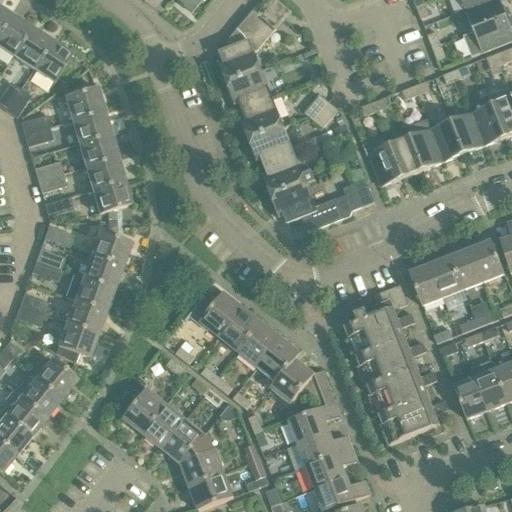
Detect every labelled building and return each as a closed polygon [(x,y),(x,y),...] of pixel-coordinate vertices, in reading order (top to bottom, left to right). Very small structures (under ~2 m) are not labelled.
[(192,15),(204,0),(174,0),(192,15)] [(283,23),(291,14),(274,0),(271,0),(265,8),(283,23)] [(411,0),(416,9),(425,6),(422,0),(411,0)] [(460,0),(466,14),(498,1),(497,0),(460,0)] [(502,12),(498,1),(466,14),(474,34),(511,19),(507,10),(502,12)] [(421,22),(429,18),(425,6),(416,9),(421,22)] [(219,66),(227,87),(261,74),(253,55),(257,54),(283,23),(265,8),(258,16),(254,13),(221,51),(223,55),(220,56),(223,65),(219,66)] [(0,35),(11,18),(0,10),(0,35)] [(0,51),(12,60),(31,31),(11,18),(0,35),(0,51)] [(470,60),(482,56),(511,43),(511,36),(510,31),(511,29),(511,21),(511,19),(474,34),(462,39),(470,60)] [(33,73),(51,44),(31,31),(12,60),(33,73)] [(432,51),(441,47),(436,35),(427,38),(432,51)] [(53,86),(72,58),(51,44),(33,73),(53,86)] [(437,63),(446,60),(441,47),(432,51),(437,63)] [(504,54),(496,57),(500,68),(508,65),(504,54)] [(490,72),(500,68),(496,57),(486,61),(490,72)] [(458,82),(471,77),(467,68),(455,73),(458,82)] [(446,87),(458,82),(455,73),(442,78),(446,87)] [(242,113),(272,102),(261,74),(227,87),(235,107),(239,106),(242,113)] [(417,98),(430,93),(426,84),(414,89),(417,98)] [(0,110),(6,115),(20,92),(10,85),(0,100),(0,110)] [(405,103),(417,98),(414,89),(401,94),(405,103)] [(70,125),(104,115),(97,91),(63,101),(70,125)] [(505,141),(511,138),(511,99),(509,91),(489,100),(492,109),(505,141)] [(16,121),(18,118),(31,99),(20,92),(6,115),(16,121)] [(313,124),(329,106),(319,98),(304,116),(313,124)] [(376,114),(389,110),(385,101),(373,106),(376,114)] [(249,143),(283,130),(272,102),(242,113),(246,121),(241,123),(249,143)] [(322,132),(338,113),(329,106),(313,124),(322,132)] [(364,119),(376,114),(373,106),(360,110),(364,119)] [(484,149),(505,141),(492,109),(472,117),(484,149)] [(77,148),(111,138),(104,115),(70,125),(77,148)] [(464,157),(484,149),(472,117),(451,125),(464,157)] [(23,139),(48,132),(44,119),(19,126),(23,139)] [(423,173),(443,165),(431,133),(427,123),(406,131),(410,141),(423,173)] [(443,165),(464,157),(451,125),(431,133),(443,165)] [(332,133),(335,140),(348,135),(345,127),(332,133)] [(265,170),(294,158),(283,130),(249,143),(257,164),(262,162),(265,170)] [(26,150),(51,143),(48,132),(23,139),(26,150)] [(84,171),(118,161),(111,138),(77,148),(84,171)] [(403,181),(390,149),(386,139),(363,149),(367,159),(369,158),(381,190),(403,181)] [(403,181),(423,173),(410,141),(390,149),(403,181)] [(301,175),(294,158),(265,170),(268,178),(263,179),(271,200),(305,186),(315,183),(310,172),(301,175)] [(90,194),(125,184),(118,161),(84,171),(90,194)] [(36,185),(61,178),(58,165),(32,172),(36,185)] [(39,196),(64,189),(61,178),(36,185),(39,196)] [(363,210),(374,205),(365,183),(354,188),(363,210)] [(106,215),(107,226),(120,227),(120,211),(131,207),(125,184),(90,194),(97,217),(106,215)] [(287,227),(302,222),(317,216),(315,211),(305,186),(271,200),(279,220),(284,218),(287,227)] [(352,214),(363,210),(354,188),(343,192),(345,199),(352,214)] [(308,236),(350,220),(352,214),(345,199),(315,211),(317,216),(302,222),(308,236)] [(46,220),(72,212),(68,200),(43,208),(46,220)] [(510,276),(511,275),(511,224),(507,226),(511,241),(500,245),(510,276)] [(99,235),(90,258),(123,270),(131,247),(121,243),(120,227),(107,226),(108,238),(99,235)] [(69,250),(73,238),(48,229),(44,241),(69,250)] [(483,285),(505,277),(492,244),(471,252),(483,285)] [(60,273),(65,261),(40,252),(36,264),(60,273)] [(463,293),(483,285),(471,252),(450,260),(463,293)] [(115,293),(123,270),(90,258),(82,281),(115,293)] [(443,301),(463,293),(450,260),(430,268),(443,301)] [(56,285),(60,273),(36,264),(31,276),(56,285)] [(422,309),(443,301),(430,268),(409,276),(422,309)] [(74,304),(106,316),(115,293),(82,281),(73,277),(65,300),(74,304)] [(391,448),(416,438),(434,431),(388,314),(408,307),(401,289),(351,308),(354,317),(358,325),(345,330),(391,448)] [(217,305),(207,297),(208,296),(207,295),(185,323),(186,324),(191,318),(219,340),(243,311),(224,296),(217,305)] [(44,319),(48,306),(24,297),(19,310),(44,319)] [(98,339),(106,316),(74,304),(66,327),(98,339)] [(503,320),(511,317),(511,306),(500,312),(503,320)] [(40,330),(44,319),(19,310),(15,321),(40,330)] [(239,355),(262,326),(243,311),(219,340),(239,355)] [(478,330),(493,324),(490,316),(475,322),(478,330)] [(402,331),(405,330),(415,326),(411,317),(399,322),(402,331)] [(462,336),(478,330),(475,322),(459,328),(462,336)] [(257,370),(281,341),(262,326),(239,355),(257,370)] [(90,361),(98,339),(66,327),(55,356),(75,367),(79,357),(90,361)] [(495,330),(480,336),(484,344),(499,338),(495,330)] [(437,347),(452,340),(449,332),(433,338),(437,347)] [(480,336),(470,340),(473,348),(484,344),(480,336)] [(296,363),(301,357),(281,341),(257,370),(276,385),(295,362),(296,363)] [(12,361),(18,353),(9,345),(2,353),(12,361)] [(414,360),(416,359),(426,355),(423,346),(410,351),(414,360)] [(442,360),(458,354),(454,346),(439,352),(442,360)] [(189,368),(194,361),(181,350),(176,357),(189,368)] [(0,370),(3,372),(12,361),(2,353),(0,355),(0,370)] [(62,402),(77,384),(51,362),(36,381),(62,402)] [(180,380),(185,373),(172,362),(166,369),(180,380)] [(296,363),(295,362),(276,385),(271,391),(292,407),(303,393),(312,401),(317,413),(335,406),(323,374),(314,377),(296,363)] [(508,406),(495,373),(492,364),(470,372),(473,382),(475,381),(488,414),(508,406)] [(508,406),(511,404),(511,366),(495,373),(508,406)] [(214,387),(219,380),(207,370),(201,378),(214,387)] [(425,389),(427,388),(437,384),(434,375),(421,380),(425,389)] [(35,382),(28,377),(12,396),(19,401),(20,400),(47,421),(62,402),(36,381),(35,382)] [(140,397),(147,387),(139,380),(131,390),(140,397)] [(227,398),(233,391),(219,380),(214,387),(227,398)] [(467,422),(488,414),(475,381),(473,382),(454,389),(467,422)] [(204,399),(210,392),(197,382),(192,389),(204,399)] [(218,410),(224,403),(210,392),(204,399),(218,410)] [(143,437),(166,408),(147,393),(124,422),(143,437)] [(31,440),(47,421),(20,400),(19,401),(12,396),(11,394),(0,407),(0,414),(5,418),(31,440)] [(246,413),(252,406),(239,396),(233,403),(246,413)] [(436,418),(439,417),(449,413),(445,404),(433,409),(436,418)] [(298,446),(329,434),(326,425),(340,419),(335,406),(317,413),(289,424),(298,446)] [(162,453),(185,423),(166,408),(143,437),(162,453)] [(255,437),(264,434),(257,417),(249,420),(255,437)] [(0,444),(17,458),(31,440),(5,418),(0,424),(0,444)] [(181,468),(204,438),(185,423),(162,453),(181,468)] [(333,444),(329,434),(298,446),(306,469),(352,451),(348,439),(333,444)] [(189,491),(224,477),(216,455),(205,439),(204,438),(181,468),(189,491)] [(0,477),(0,478),(5,473),(17,458),(0,444),(0,477)] [(251,467),(259,464),(253,448),(244,451),(251,467)] [(315,491),(346,479),(343,470),(357,464),(352,451),(306,469),(315,491)] [(256,482),(265,479),(259,464),(251,467),(256,482)] [(197,511),(202,511),(233,500),(224,477),(189,491),(197,511)] [(350,489),(346,479),(315,491),(323,511),(331,511),(370,497),(365,484),(350,489)]
